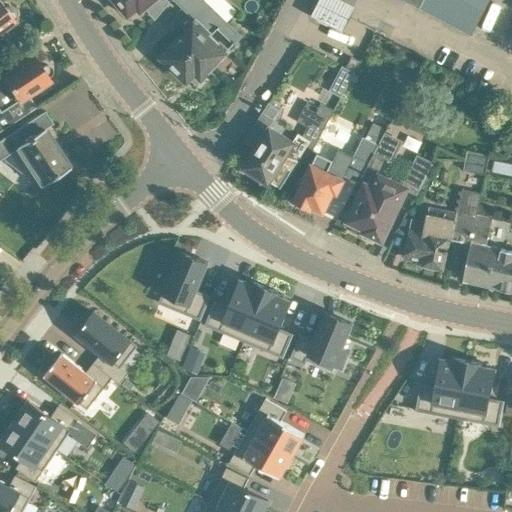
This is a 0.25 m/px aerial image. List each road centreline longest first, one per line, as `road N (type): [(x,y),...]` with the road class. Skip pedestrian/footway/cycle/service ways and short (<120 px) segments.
road 1 (tertiary): [(511,322),(419,304),(303,261),(214,196),(177,156)]
road 2 (residential): [(0,337),(84,240),(177,156)]
road 3 (tertiary): [(177,156),(69,0)]
road 4 (residential): [(322,488),(459,511)]
